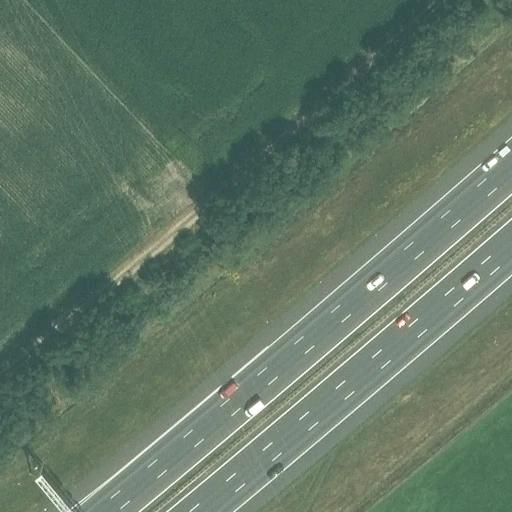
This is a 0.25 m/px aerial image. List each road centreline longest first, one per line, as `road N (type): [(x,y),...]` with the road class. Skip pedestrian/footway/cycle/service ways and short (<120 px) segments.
road 1 (track): [(441,0),(0,376)]
road 2 (motorway): [(511,165),(105,511)]
road 3 (motorway): [(198,511),(511,246)]
